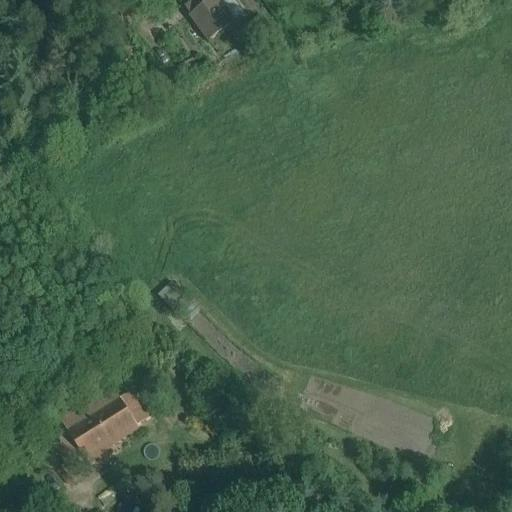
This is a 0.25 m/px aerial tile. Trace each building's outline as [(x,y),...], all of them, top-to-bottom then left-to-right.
[(227,0),(221,4),(218,0),(195,0),(184,8),(191,17),(189,18),(208,44),(228,30),(238,46),(254,35),(242,19),(245,16),(232,0),(227,0)] [(251,27),(263,46),(277,36),(264,18),(251,27)] [(40,71),(33,56),(18,64),(26,78),(40,71)] [(158,298),(187,327),(201,312),(172,283),(158,298)] [(184,366),(155,386),(173,413),(202,393),(184,366)] [(51,445),(68,473),(85,462),(91,472),(114,456),(110,451),(140,433),(137,429),(152,420),(135,392),(120,402),(111,387),(59,421),(68,435),(51,445)] [(151,511),(142,498),(138,490),(111,506),(114,511),(151,511)]
